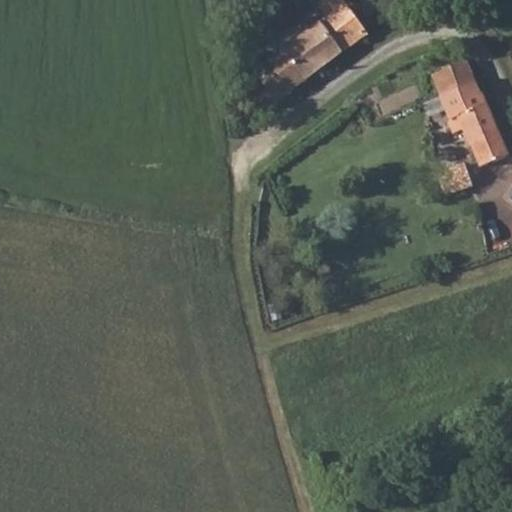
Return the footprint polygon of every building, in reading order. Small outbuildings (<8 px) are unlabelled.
[(245,103),(252,116),(366,33),(346,2),(266,60),(258,76),(264,86),(245,103)] [(441,94),(475,83),(466,61),(465,59),(434,72),(441,94)] [(468,140),(496,129),(475,83),(441,94),(450,121),(460,118),(468,140)] [(478,165),(508,155),(496,129),(468,140),(478,165)] [(445,189),(470,181),(465,164),(441,171),(445,189)]
